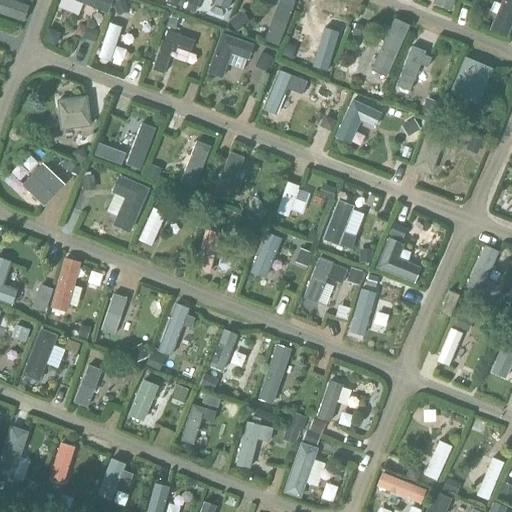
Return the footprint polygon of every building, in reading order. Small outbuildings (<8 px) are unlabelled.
[(2,0),(0,0),(0,16),(23,25),(29,9),(2,0)] [(74,0),(106,13),(111,0),(74,0)] [(223,30),(235,0),(221,0),(211,25),(223,30)] [(449,11),(453,0),(434,0),(432,4),(449,11)] [(511,0),(502,0),(490,30),(506,37),(511,22),(511,0)] [(295,17),(281,10),(262,55),(276,61),(295,17)] [(385,77),(408,26),(394,20),(390,29),(382,25),(376,37),(385,41),(371,71),(385,77)] [(190,50),(193,41),(167,32),(164,42),(161,41),(152,70),(163,74),(173,45),(190,50)] [(247,60),(252,45),(221,34),(207,73),(221,78),(230,53),(247,60)] [(328,38),(319,68),(332,71),(340,42),(328,38)] [(423,56),(424,53),(411,47),(395,87),(408,92),(419,65),(426,68),(430,59),(423,56)] [(464,58),(450,92),(477,104),(491,69),(464,58)] [(300,95),(305,83),(278,71),(262,110),(275,115),(286,89),(300,95)] [(230,75),(227,89),(240,92),(243,77),(230,75)] [(87,96),(57,101),(61,131),(91,127),(87,96)] [(373,128),(379,114),(352,101),(335,136),(348,143),(359,121),(373,128)] [(429,124),(414,168),(431,174),(446,130),(429,124)] [(105,158),(114,131),(104,127),(95,155),(105,158)] [(195,202),(208,161),(193,157),(180,198),(195,202)] [(41,165),(21,186),(43,207),(63,185),(41,165)] [(212,209),(225,213),(241,171),(227,166),(212,209)] [(129,233),(148,190),(119,177),(111,193),(124,198),(112,226),(129,233)] [(283,197),(276,229),(289,232),(297,200),(283,197)] [(316,211),(331,215),(334,204),(319,199),(316,211)] [(335,217),(327,256),(344,259),(353,220),(335,217)] [(152,262),(162,228),(149,224),(139,258),(152,262)] [(397,259),(402,245),(388,239),(376,268),(413,283),(419,268),(397,259)] [(210,284),(219,248),(204,245),(195,281),(210,284)] [(273,298),(289,252),(274,247),(258,293),(273,298)] [(303,299),(316,304),(327,275),(342,281),(347,269),(319,258),(303,299)] [(0,259),(0,301),(10,305),(15,291),(1,286),(10,263),(0,259)] [(481,259),(467,299),(481,304),(495,264),(481,259)] [(59,274),(52,324),(70,327),(77,277),(59,274)] [(48,301),(52,290),(39,285),(35,296),(48,301)] [(449,319),(459,295),(448,291),(439,314),(449,319)] [(374,313),(360,308),(347,345),(362,350),(374,313)] [(122,347),(127,317),(108,313),(102,343),(122,347)] [(172,318),(155,366),(171,372),(188,324),(172,318)] [(383,341),(387,326),(374,323),(370,337),(383,341)] [(40,330),(22,376),(37,382),(55,336),(40,330)] [(210,381),(233,387),(242,352),(219,346),(210,381)] [(256,412),(269,417),(289,364),(275,359),(256,412)] [(502,395),(511,366),(511,365),(500,362),(490,391),(502,395)] [(70,417),(86,423),(100,385),(84,379),(70,417)] [(322,403),(320,429),(334,430),(335,403),(322,403)] [(211,421),(214,413),(192,405),(180,441),(192,445),(201,418),(211,421)] [(246,423),(236,466),(248,469),(255,439),(268,442),(271,429),(246,423)] [(0,477),(11,481),(27,433),(10,427),(0,455),(0,477)] [(300,498),(316,449),(300,444),(283,493),(300,498)] [(64,501),(71,461),(56,458),(48,498),(64,501)] [(121,471),(124,465),(110,460),(97,495),(110,500),(119,477),(129,481),(131,475),(121,471)] [(444,511),(450,499),(434,492),(425,511),(444,511)] [(381,498),(377,511),(390,511),(393,501),(381,498)] [(503,511),(505,508),(492,503),(488,511),(503,511)]
